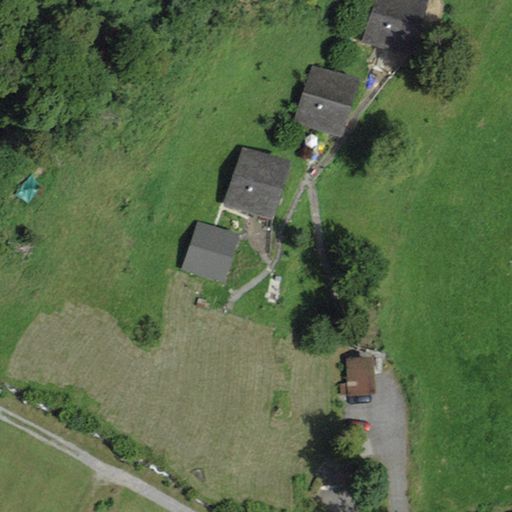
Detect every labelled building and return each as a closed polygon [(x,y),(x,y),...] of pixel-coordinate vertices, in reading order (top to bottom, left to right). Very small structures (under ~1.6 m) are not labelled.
[(405,0),(381,0),(367,40),(405,53),(421,5),(405,0)] [(405,53),(412,55),(428,8),(421,5),(405,53)] [(314,73),(299,121),(337,133),(353,86),(314,73)] [(337,133),(344,136),(359,88),(353,86),(337,133)] [(245,156),(229,203),(267,216),(283,168),(245,156)] [(267,216),(274,218),(290,170),(283,168),(267,216)] [(198,225),(184,268),(220,281),(234,238),(198,225)] [(341,386),(341,395),(371,393),(369,362),(355,363),(355,358),(349,358),(350,385),(341,386)]
